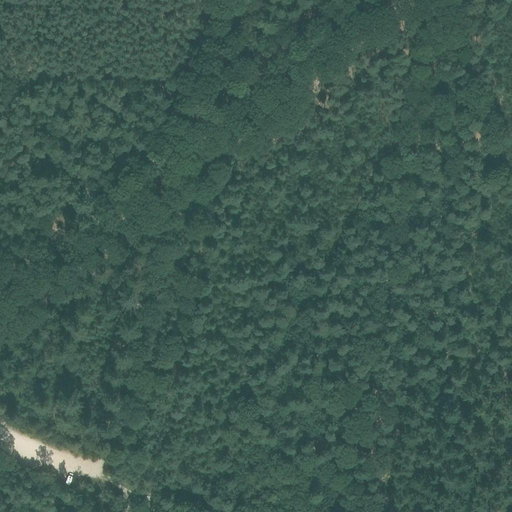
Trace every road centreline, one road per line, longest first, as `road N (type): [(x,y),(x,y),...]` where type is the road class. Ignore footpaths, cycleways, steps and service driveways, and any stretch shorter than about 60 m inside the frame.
road 1 (tertiary): [(0,293),(370,0)]
road 2 (track): [(128,494),(0,439)]
